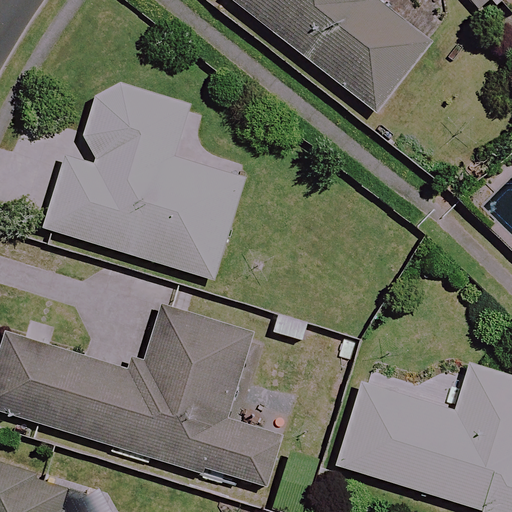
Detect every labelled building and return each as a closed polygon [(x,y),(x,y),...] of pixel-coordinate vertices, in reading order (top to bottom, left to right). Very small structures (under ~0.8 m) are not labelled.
[(231,0),(230,2),(378,115),(432,46),(376,3),(378,0),(231,0)] [(474,0),(488,15),(504,0),(474,0)] [(190,109),(120,88),(116,90),(111,93),(107,97),(104,101),(101,105),(98,109),(96,114),(94,119),(93,125),(93,130),(93,135),(94,140),(96,145),(98,150),(100,155),(96,170),(67,161),(46,231),(215,283),(246,180),(174,159),(190,109)] [(249,337),(162,312),(142,379),(6,340),(0,360),(0,414),(264,491),(279,439),(224,423),(249,337)] [(511,511),(511,380),(470,368),(456,414),(364,385),(338,468),(479,511),(511,511)] [(68,511),(74,491),(0,468),(0,511),(68,511)]
